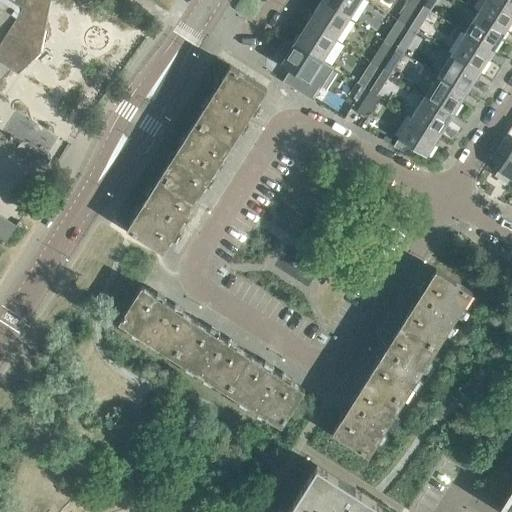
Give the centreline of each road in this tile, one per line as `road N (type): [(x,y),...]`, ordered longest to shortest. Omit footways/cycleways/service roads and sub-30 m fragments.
road 1 (tertiary): [(0,335),(204,9)]
road 2 (residential): [(192,274),(204,292),(311,359),(333,363),(445,197)]
road 3 (residential): [(445,197),(292,122),(273,137),(192,274)]
road 4 (residential): [(445,197),(511,94)]
